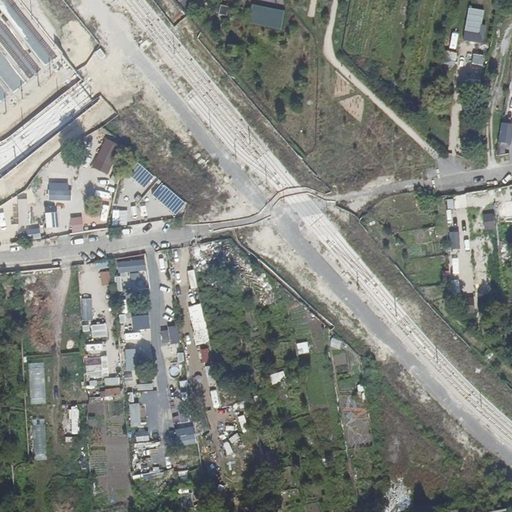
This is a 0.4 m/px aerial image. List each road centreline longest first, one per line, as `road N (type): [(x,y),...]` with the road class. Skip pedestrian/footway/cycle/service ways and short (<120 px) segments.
road 1 (tertiary): [(511,457),(417,370),(97,0)]
road 2 (residential): [(204,232),(0,259)]
